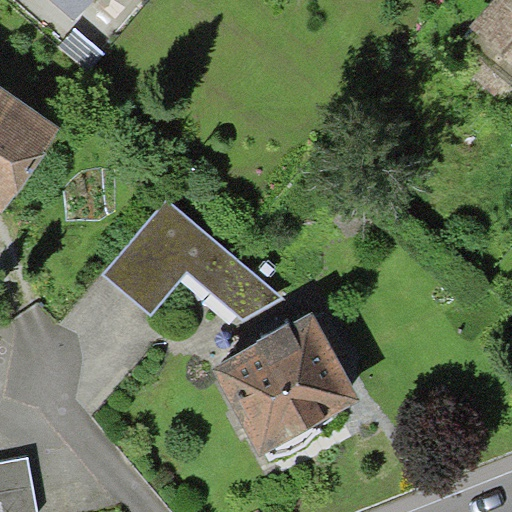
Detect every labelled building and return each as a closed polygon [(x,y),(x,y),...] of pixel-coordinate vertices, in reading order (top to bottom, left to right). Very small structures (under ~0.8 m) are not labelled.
[(50,0),(74,20),(91,0),(50,0)] [(511,0),(495,0),(470,30),(511,64),(511,0)] [(105,53),(75,27),(58,47),(88,73),(105,53)] [(502,101),(511,88),(511,64),(470,30),(448,57),(502,101)] [(61,127),(0,85),(0,212),(1,213),(61,127)] [(286,298),(167,198),(102,274),(152,315),(187,274),(243,322),(286,298)] [(311,312),(210,367),(259,457),(361,401),(311,312)] [(0,511),(37,511),(28,456),(0,460),(0,511)]
